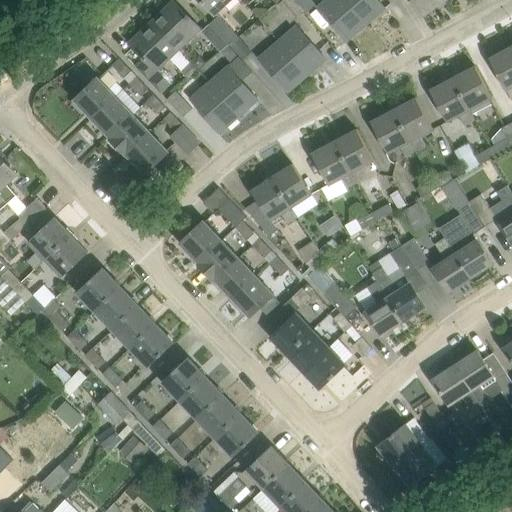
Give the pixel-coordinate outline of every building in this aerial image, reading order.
[(200,0),(213,14),(227,0),(200,0)] [(283,0),(278,5),(292,21),(303,12),(293,0),(283,0)] [(345,0),(329,0),(320,9),(348,41),(367,25),(345,0)] [(379,0),(345,0),(367,25),(386,8),(379,0)] [(412,0),(422,15),(444,0),(412,0)] [(175,1),(153,22),(177,48),(198,28),(175,1)] [(209,24),(216,31),(229,44),(230,46),(240,37),(219,15),(209,24)] [(163,93),(171,84),(155,68),(177,48),(153,22),(131,43),(145,59),(137,67),(163,93)] [(299,27),(280,43),(308,76),(327,59),(299,27)] [(240,37),(230,46),(240,56),(249,47),(240,37)] [(280,43),(261,60),(289,92),(308,76),(280,43)] [(232,63),(240,56),(230,46),(229,44),(222,52),(232,63)] [(178,48),(185,55),(187,52),(181,45),(178,48)] [(511,46),(490,58),(506,87),(511,84),(511,46)] [(199,69),(206,63),(198,55),(192,61),(199,69)] [(240,56),(232,63),(229,65),(230,67),(242,80),(252,71),(243,60),(240,56)] [(113,66),(125,78),(132,71),(120,59),(113,66)] [(197,69),(191,62),(187,66),(181,71),(188,78),(198,70),(197,69)] [(453,78),(470,108),(491,97),(476,66),(453,78)] [(230,67),(211,83),(240,116),(259,100),(242,80),(230,67)] [(130,84),(142,96),(149,89),(137,77),(130,84)] [(446,121),(459,114),(465,125),(475,120),(469,108),(470,108),(453,78),(431,90),(446,121)] [(94,118),(101,111),(116,97),(124,90),(117,82),(109,90),(98,79),(76,100),(94,118)] [(211,83),(192,99),(221,133),(240,116),(245,123),(246,123),(240,116),(211,83)] [(168,99),(184,117),(194,108),(177,91),(168,99)] [(147,101),(159,114),(166,107),(154,95),(147,101)] [(94,118),(111,136),(133,115),(116,97),(101,111),(94,118)] [(394,109),(417,151),(427,146),(421,134),(433,128),(417,97),(394,109)] [(407,156),(417,151),(394,109),(372,121),(387,152),(401,145),(407,156)] [(177,142),(189,154),(201,143),(187,129),(182,124),(171,112),(164,119),(175,130),(170,135),(177,142)] [(133,115),(111,136),(128,154),(150,133),(133,115)] [(511,120),(503,125),(511,142),(511,120)] [(367,178),(361,167),(373,161),(358,129),(335,141),(358,183),(367,178)] [(146,172),(168,151),(150,133),(128,154),(146,172)] [(495,157),(511,147),(511,146),(507,138),(490,148),(495,157)] [(330,184),(342,178),(348,189),(358,183),(335,141),(313,153),(330,184)] [(495,157),(490,148),(477,155),(482,165),(495,157)] [(0,154),(0,191),(9,201),(17,194),(7,183),(17,174),(0,154)] [(273,177),(278,186),(299,218),(299,217),(293,207),(311,195),(294,164),(273,177)] [(449,171),(432,180),(437,189),(454,180),(449,171)] [(272,221),(283,214),(290,224),(299,218),(278,186),(273,177),(252,190),(272,221)] [(437,189),(432,180),(417,188),(422,197),(437,189)] [(499,219),(503,225),(511,240),(511,193),(507,186),(497,192),(503,200),(492,208),(499,219)] [(0,208),(9,201),(0,191),(0,208)] [(482,193),(470,202),(486,227),(499,219),(492,208),(482,193)] [(30,224),(32,222),(48,209),(38,198),(20,214),(30,224)] [(247,217),(244,213),(230,198),(219,209),(237,227),(244,221),(247,217)] [(446,238),(466,269),(471,277),(493,263),(475,234),(486,227),(470,202),(458,209),(461,214),(440,228),(446,238)] [(378,221),(395,211),(391,203),(374,213),(378,221)] [(427,217),(419,203),(405,211),(412,225),(427,217)] [(378,221),(374,213),(359,221),(364,230),(378,221)] [(22,218),(14,225),(20,233),(30,224),(20,214),(19,215),(22,218)] [(336,216),(321,225),(328,237),(343,228),(336,216)] [(29,261),(36,268),(72,235),(55,217),(30,241),(39,251),(29,261)] [(237,227),(248,239),(255,232),(244,221),(237,227)] [(200,261),(207,254),(222,240),(204,222),(182,243),(200,261)] [(0,247),(1,249),(12,240),(0,226),(0,247)] [(37,269),(47,259),(64,276),(89,253),(72,235),(36,268),(37,269)] [(389,242),(394,251),(403,245),(397,237),(389,242)] [(273,251),(260,238),(253,244),(266,258),(273,251)] [(334,238),(331,240),(320,250),(326,259),(341,246),(334,238)] [(403,245),(419,271),(431,263),(415,238),(403,245)] [(447,261),(435,269),(449,291),(471,277),(466,269),(446,238),(437,245),(447,261)] [(222,240),(207,254),(200,261),(217,279),(239,258),(222,240)] [(374,272),(399,312),(404,320),(426,306),(408,278),(419,271),(403,245),(394,251),(390,253),(400,268),(389,275),(384,266),(374,272)] [(326,259),(320,250),(306,262),(315,271),(321,265),(321,264),(326,259)] [(282,276),(290,269),(278,256),(270,264),(282,276)] [(239,258),(217,279),(234,297),(256,276),(239,258)] [(343,312),(342,312),(354,325),(346,316),(357,306),(321,265),(315,271),(310,275),(343,312)] [(79,291),(97,310),(122,286),(104,267),(79,291)] [(15,289),(23,282),(11,269),(3,276),(15,289)] [(404,320),(399,312),(374,272),(373,273),(379,281),(369,288),(378,302),(366,310),(382,334),(404,320)] [(234,297),(251,316),(273,294),(256,276),(234,297)] [(15,289),(26,301),(34,293),(23,282),(15,289)] [(97,310),(115,328),(139,305),(122,286),(97,310)] [(293,297),(302,307),(312,296),(303,287),(293,297)] [(42,309),(50,317),(58,310),(62,306),(54,298),(45,306),(42,309)] [(132,347),(150,330),(157,323),(139,305),(115,328),(132,347)] [(50,317),(63,331),(71,324),(58,310),(50,317)] [(271,336),(288,354),(314,329),(297,312),(271,336)] [(346,332),(354,325),(342,312),(334,319),(346,332)] [(157,323),(150,330),(132,347),(141,356),(151,366),(175,342),(157,323)] [(69,337),(82,349),(89,342),(76,329),(69,337)] [(314,329),(288,354),(304,371),(330,347),(314,329)] [(373,349),(363,337),(354,345),(364,357),(365,356),(365,355),(372,349),(372,350),(373,349)] [(86,354),(99,368),(106,361),(94,347),(86,354)] [(330,347),(304,371),(321,389),(347,364),(330,347)] [(457,366),(462,374),(484,409),(495,402),(492,398),(502,391),(511,405),(511,404),(511,380),(505,368),(494,375),(479,351),(457,366)] [(189,357),(181,364),(164,381),(182,400),(207,376),(189,357)] [(484,409),(462,374),(457,366),(435,380),(449,402),(461,394),(474,415),(484,409)] [(117,387),(124,380),(121,377),(112,367),(105,374),(117,387)] [(207,376),(182,400),(200,418),(224,395),(207,376)] [(117,423),(130,411),(113,393),(100,405),(117,423)] [(224,395),(200,418),(217,437),(242,413),(224,395)] [(427,408),(435,402),(432,397),(424,403),(427,408)] [(136,407),(148,420),(155,413),(143,401),(136,407)] [(435,402),(427,408),(436,423),(445,417),(435,402)] [(85,417),(78,410),(68,420),(76,427),(85,417)] [(242,413),(217,437),(235,456),(260,432),(242,413)] [(174,433),(161,419),(154,426),(167,439),(174,433)] [(166,449),(140,422),(133,429),(159,456),(166,449)] [(394,466),(423,444),(407,423),(378,446),(394,466)] [(479,473),(493,465),(486,452),(468,424),(454,433),(453,431),(463,447),(479,473)] [(98,437),(105,447),(109,454),(122,441),(120,437),(113,427),(98,437)] [(463,447),(453,431),(445,436),(455,452),(463,447)] [(142,457),(150,449),(136,435),(122,449),(135,461),(140,455),(142,457)] [(172,444),(184,458),(191,451),(179,437),(172,444)] [(411,487),(438,464),(423,444),(394,466),(411,487)] [(266,488),(291,464),(272,445),(247,469),(266,488)] [(202,477),(209,470),(197,456),(189,463),(202,477)] [(51,490),(68,472),(61,464),(44,482),(51,490)] [(308,483),(291,464),(266,488),(283,506),(308,483)] [(511,466),(496,474),(503,489),(511,484),(511,466)] [(503,489),(496,474),(490,478),(491,480),(476,488),(487,510),(508,499),(503,489)] [(220,495),(232,508),(240,501),(235,497),(247,486),(239,477),(220,495)] [(308,483),(283,506),(288,511),(314,511),(326,501),(308,483)] [(199,511),(224,511),(226,511),(206,491),(192,504),(199,511)] [(80,511),(66,499),(54,511),(80,511)] [(45,511),(32,500),(21,511),(20,511),(45,511)] [(335,511),(326,501),(314,511),(335,511)]
